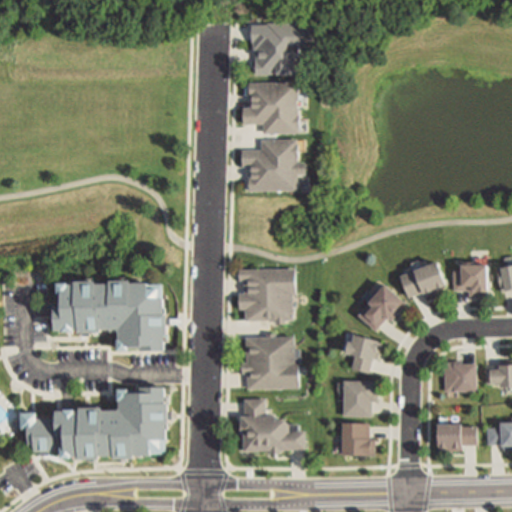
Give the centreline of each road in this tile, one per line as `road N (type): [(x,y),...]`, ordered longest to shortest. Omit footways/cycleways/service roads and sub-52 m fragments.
road 1 (residential): [(214,25),(205,485)]
road 2 (residential): [(511,326),(455,329),(425,346),(412,380),(410,495)]
road 3 (residential): [(205,505),(309,504),(368,494)]
road 4 (residential): [(368,494),(205,485)]
road 5 (residential): [(368,494),(511,495)]
